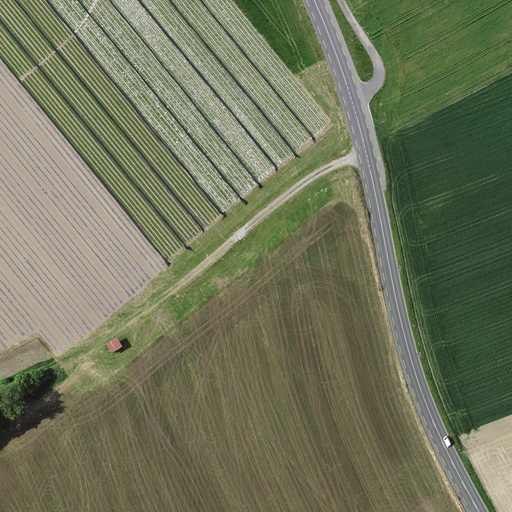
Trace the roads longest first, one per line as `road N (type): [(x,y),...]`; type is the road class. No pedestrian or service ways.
road 1 (secondary): [(314,0),(359,126),(422,397),(478,511)]
road 2 (track): [(366,155),(330,165),(155,302),(0,398)]
